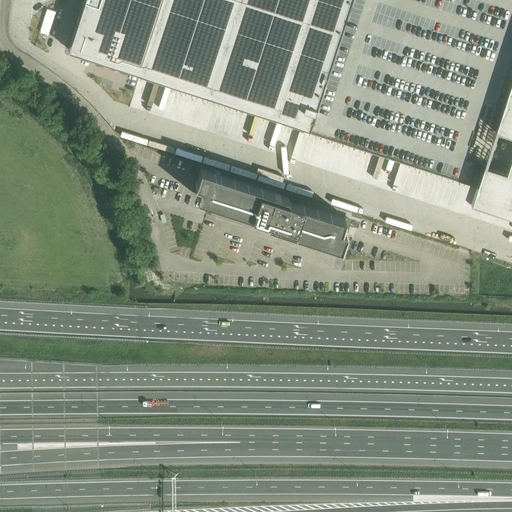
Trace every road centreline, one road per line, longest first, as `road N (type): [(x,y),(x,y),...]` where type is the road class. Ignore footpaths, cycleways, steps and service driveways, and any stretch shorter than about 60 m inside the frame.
road 1 (motorway): [(511,343),(0,319)]
road 2 (motorway): [(511,408),(250,401),(0,408)]
road 3 (motorway): [(511,388),(0,383)]
road 4 (motorway): [(0,492),(511,494)]
road 5 (motorway): [(0,459),(350,441)]
road 6 (motorway): [(0,439),(350,441)]
road 7 (unknown): [(511,76),(502,142),(323,78)]
road 8 (unclassified): [(153,218),(116,142),(80,102),(13,53),(0,24)]
road 9 (motorway): [(324,511),(511,502)]
road 10 (motorway): [(350,441),(511,447)]
road 11 (unknown): [(153,125),(141,0)]
